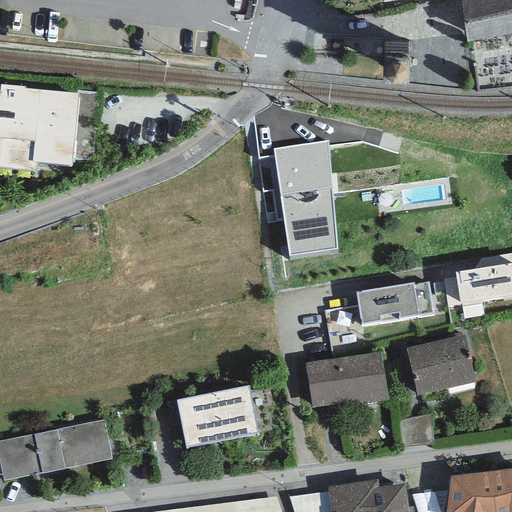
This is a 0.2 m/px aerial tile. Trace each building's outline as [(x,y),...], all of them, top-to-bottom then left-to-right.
[(511,0),(464,0),(460,1),(468,42),(511,33),(511,0)] [(408,57),(383,58),(383,85),(409,85),(408,57)] [(0,167),(34,171),(35,162),(72,166),(73,158),(92,160),(98,94),(78,92),(78,94),(24,89),(24,87),(1,85),(1,88),(0,88),(0,167)] [(327,141),(274,149),(289,256),(336,249),(327,141)] [(511,253),(480,259),(474,269),(511,263),(511,253)] [(511,263),(474,269),(455,272),(456,277),(443,279),(448,307),(461,305),(461,303),(511,295),(511,263)] [(413,283),(355,292),(361,325),(433,314),(428,282),(414,285),(413,283)] [(465,335),(406,349),(416,396),(476,382),(465,335)] [(381,352),(305,363),(312,408),(388,400),(381,352)] [(248,386),(176,401),(186,448),(258,433),(248,386)] [(430,415),(396,421),(401,446),(433,443),(430,415)] [(0,467),(3,481),(112,459),(104,420),(0,440),(0,467)] [(511,511),(511,468),(490,472),(494,511),(511,511)] [(494,511),(490,472),(450,476),(444,511),(494,511)] [(378,480),(327,487),(328,492),(330,511),(408,511),(404,483),(379,487),(378,480)] [(330,511),(328,492),(289,498),(293,511),(330,511)] [(280,511),(280,500),(127,511),(280,511)]
